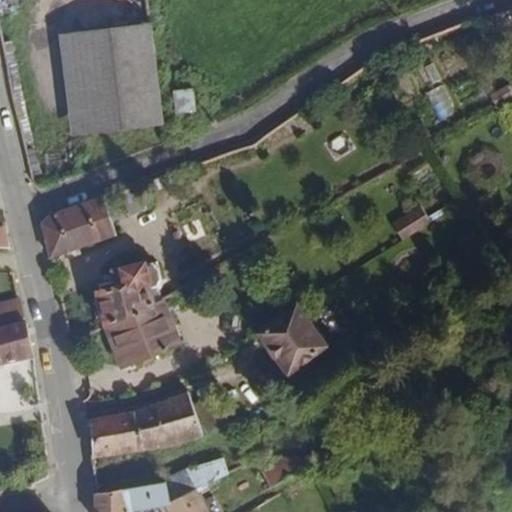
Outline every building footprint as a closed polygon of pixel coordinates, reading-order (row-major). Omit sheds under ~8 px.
[(163,124),(160,99),(151,24),(58,34),(70,135),(163,124)] [(196,111),(193,88),(174,90),(175,113),(196,111)] [(116,229),(103,194),(44,216),(38,226),(46,255),(48,261),(52,259),(118,235),(116,229)] [(393,223),(403,240),(431,224),(422,207),(393,223)] [(161,301),(157,291),(160,279),(153,261),(150,261),(118,268),(121,279),(92,288),(104,328),(161,301)] [(0,325),(24,320),(19,298),(0,302),(0,325)] [(184,345),(161,301),(104,328),(120,369),(184,345)] [(331,346),(301,305),(258,336),(287,377),(331,346)] [(30,342),(24,320),(0,325),(0,364),(34,357),(30,342)] [(202,433),(185,395),(120,412),(89,419),(93,458),(186,439),(202,433)] [(228,470),(222,457),(190,471),(198,486),(228,470)] [(272,488),(309,466),(304,457),(261,460),(253,459),(253,460),(272,488)] [(198,486),(190,471),(161,482),(169,501),(198,486)] [(131,511),(131,509),(169,501),(161,482),(95,496),(95,511),(131,511)] [(211,511),(198,486),(169,501),(174,511),(211,511)]
